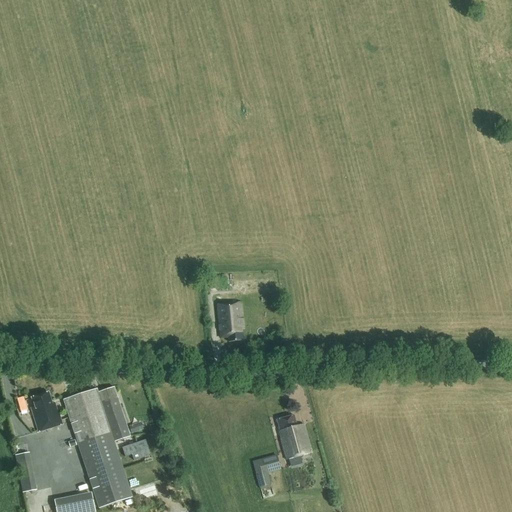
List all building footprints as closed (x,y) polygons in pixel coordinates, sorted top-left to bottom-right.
[(231,278),(232,290),(241,289),(241,291),(270,289),(269,276),(231,278)] [(204,278),(204,290),(209,290),(217,289),(217,278),(208,278),(204,278)] [(241,303),(217,305),(219,326),(221,325),(221,330),(220,330),(221,338),(228,337),(229,342),(244,341),(243,329),(244,329),(241,303)] [(63,400),(99,508),(133,497),(114,441),(131,436),(114,387),(99,392),(97,389),(63,400)] [(38,432),(61,425),(55,403),(52,404),(49,393),(32,398),(34,408),(31,409),(38,432)] [(287,460),(312,453),(304,425),(297,426),(294,416),(277,421),(280,431),(279,431),(287,460)] [(141,423),(130,427),(133,435),(144,430),(141,423)] [(29,453),(15,456),(17,465),(31,462),(29,453)] [(277,456),(262,460),(253,462),(260,488),(271,485),(268,473),(280,470),(277,456)] [(22,487),(23,493),(37,490),(36,484),(22,487)] [(95,511),(92,495),(55,502),(57,511),(95,511)]
